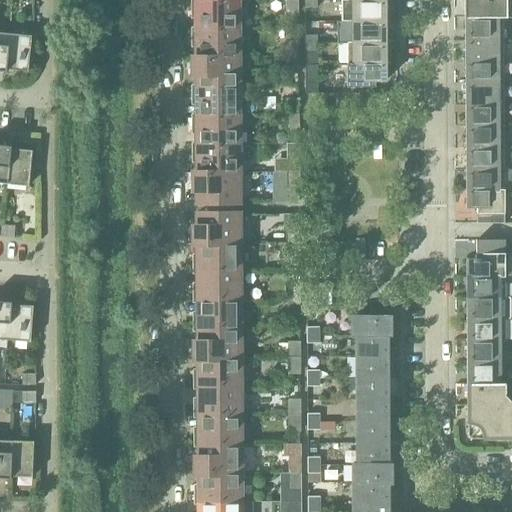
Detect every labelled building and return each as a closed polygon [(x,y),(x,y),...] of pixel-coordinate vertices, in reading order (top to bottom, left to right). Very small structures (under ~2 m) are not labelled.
[(191,0),(192,11),(196,11),(196,28),(206,28),(206,29),(238,29),(238,28),(238,17),(242,17),(241,0),(217,0),(206,0),(205,0),(191,0)] [(285,0),(285,16),(298,16),(298,0),(285,0)] [(385,21),(384,0),(341,0),(342,21),(385,21)] [(511,0),(464,0),(465,17),(475,17),(503,17),(503,18),(511,17),(511,0)] [(465,17),(465,39),(476,39),(503,39),(503,18),(503,17),(475,17),(465,17)] [(342,21),(337,21),(337,43),(347,43),(385,43),(385,21),(342,21)] [(196,28),(192,28),(192,40),(196,40),(196,57),(206,57),(206,58),(238,57),(238,46),(242,45),(242,28),(238,28),(238,29),(206,29),(206,28),(196,28)] [(0,70),(6,71),(6,69),(5,69),(8,33),(0,32),(0,70)] [(31,36),(8,33),(5,69),(6,69),(27,71),(31,36)] [(476,39),(465,39),(465,61),(476,61),(503,61),(503,39),(476,39)] [(347,43),(347,64),(385,64),(385,43),(347,43)] [(287,45),(287,57),(298,57),(298,45),(287,45)] [(196,57),(192,57),(192,69),(192,75),(196,75),(196,85),(206,85),(206,86),(238,86),(238,85),(238,74),(242,74),(242,56),(238,57),(206,58),(206,57),(196,57)] [(298,69),(298,57),(287,57),(287,69),(298,69)] [(465,61),(465,83),(476,82),(503,82),(503,61),(476,61),(465,61)] [(385,81),(385,64),(347,64),(347,87),(351,87),(351,93),(363,93),(363,87),(375,87),(375,81),(385,81)] [(305,93),(318,93),(318,65),(305,65),(305,93)] [(476,82),(465,83),(465,104),(476,104),(504,104),(503,82),(476,82)] [(196,85),(192,85),(192,98),(196,98),(196,114),(207,114),(207,115),(238,115),(238,114),(238,103),(242,103),(242,85),(238,85),(238,86),(206,86),(206,85),(196,85)] [(287,102),(287,115),(298,115),(298,102),(287,102)] [(465,104),(466,126),(476,126),(504,126),(504,104),(476,104),(465,104)] [(196,114),(192,114),(193,126),(197,126),(197,143),(207,143),(207,144),(238,144),(238,143),(238,132),(242,132),(242,114),(238,114),(238,115),(207,115),(207,114),(196,114)] [(298,127),(298,115),(287,115),(287,127),(298,127)] [(476,126),(466,126),(466,148),(476,148),(504,148),(504,126),(476,126)] [(197,143),(193,143),(193,155),(197,155),(197,172),(207,172),(207,173),(238,173),(238,172),(238,161),(242,161),(242,143),(238,143),(238,144),(207,144),(207,143),(197,143)] [(298,143),(286,143),(286,159),(287,159),(287,160),(298,160),(298,143)] [(0,183),(5,184),(9,148),(10,148),(11,146),(0,144),(0,183)] [(32,150),(10,148),(9,148),(5,184),(28,186),(32,150)] [(504,169),(504,148),(476,148),(466,148),(466,169),(499,169),(504,169)] [(287,160),(287,172),(298,172),(298,160),(287,160)] [(499,169),(466,169),(466,191),(504,191),(511,190),(511,169),(504,170),(504,169),(499,169)] [(197,172),(193,172),(193,184),(193,190),(197,190),(197,200),(197,202),(199,202),(207,202),(239,202),(239,189),(243,189),(242,172),(238,172),(238,173),(207,173),(207,172),(197,172)] [(298,184),(298,172),(287,172),(287,184),(298,184)] [(476,208),(476,223),(504,223),(504,191),(466,191),(466,208),(476,208)] [(197,226),(193,226),(193,231),(193,244),(197,244),(207,244),(207,243),(239,243),(239,244),(243,244),(243,226),(239,226),(239,213),(207,213),(199,213),(197,213),(197,215),(197,226)] [(14,236),(14,226),(1,225),(1,236),(14,236)] [(288,230),(288,242),(299,242),(299,230),(288,230)] [(477,259),(466,259),(466,276),(504,275),(511,275),(511,252),(504,253),(504,239),(476,240),(477,259)] [(299,255),(299,242),(288,242),(288,255),(299,255)] [(197,260),(193,260),(193,273),(197,273),(207,273),(207,272),(239,272),(239,244),(239,243),(207,243),(207,244),(197,244),(197,260)] [(197,289),(193,289),(193,301),(197,301),(207,301),(239,300),(239,301),(243,301),(243,283),(239,283),(239,272),(207,272),(207,273),(197,273),(197,289)] [(504,275),(466,276),(467,298),(505,297),(504,275)] [(288,288),(288,300),(299,300),(299,288),(288,288)] [(505,297),(467,298),(467,319),(501,319),(505,319),(510,319),(510,297),(505,297)] [(0,339),(7,340),(10,304),(11,304),(11,302),(0,300),(0,339)] [(198,318),(194,318),(194,330),(198,330),(208,330),(208,329),(239,329),(239,301),(239,300),(207,301),(197,301),(198,318)] [(299,312),(299,300),(288,300),(288,312),(299,312)] [(33,306),(11,304),(10,304),(7,340),(30,341),(33,306)] [(352,336),(356,336),(356,335),(387,334),(387,336),(390,336),(390,315),(352,315),(352,336)] [(467,319),(467,341),(500,341),(500,342),(505,342),(505,319),(501,319),(467,319)] [(198,341),(194,341),(194,347),(194,359),(198,359),(208,359),(208,358),(239,358),(239,359),(243,359),(243,341),(239,341),(239,329),(208,329),(208,330),(198,330),(198,341)] [(356,335),(356,336),(356,356),(387,356),(387,336),(387,334),(356,335)] [(319,343),(319,335),(306,335),(306,343),(319,343)] [(467,341),(467,362),(500,362),(500,342),(500,341),(467,341)] [(288,345),(288,358),(299,358),(299,345),(288,345)] [(387,356),(356,356),(356,378),(387,378),(387,356)] [(198,375),(194,375),(194,388),(198,388),(208,388),(208,387),(239,387),(239,359),(239,358),(208,358),(208,359),(198,359),(198,375)] [(299,370),(299,358),(288,358),(289,370),(299,370)] [(500,384),(500,383),(500,362),(467,362),(467,384),(500,384)] [(307,370),(307,379),(319,378),(319,370),(307,370)] [(22,385),(35,385),(35,374),(22,374),(22,385)] [(387,399),(387,378),(356,378),(356,399),(387,399)] [(505,383),(500,383),(500,384),(467,384),(468,439),(511,438),(511,400),(511,401),(504,394),(505,393),(505,383)] [(198,404),(194,404),(194,417),(198,417),(208,417),(208,416),(240,416),(239,387),(208,387),(208,388),(198,388),(198,404)] [(0,407),(12,408),(12,390),(0,389),(0,407)] [(22,401),(35,401),(35,391),(22,391),(22,401)] [(387,399),(356,399),(356,421),(387,421),(387,399)] [(289,403),(289,415),(300,415),(300,403),(289,403)] [(300,428),(300,415),(289,415),(289,428),(300,428)] [(198,433),(194,433),(194,445),(198,445),(208,445),(240,444),(240,416),(208,416),(208,417),(198,417),(198,433)] [(307,421),(307,429),(319,429),(319,422),(307,421)] [(387,443),(387,421),(356,421),(357,443),(387,443)] [(11,440),(0,439),(0,477),(10,478),(10,476),(9,476),(11,440)] [(33,441),(11,440),(9,476),(10,476),(32,477),(33,441)] [(387,443),(357,443),(357,463),(357,465),(388,464),(388,463),(387,443)] [(198,456),(194,456),(194,462),(194,474),(198,474),(208,474),(208,473),(240,473),(240,474),(244,474),(244,456),(240,456),(240,444),(208,445),(198,445),(198,456)] [(300,473),(300,461),(289,461),(289,473),(300,473)] [(391,463),(388,463),(388,464),(357,465),(357,463),(353,463),(353,483),(388,482),(388,484),(391,484),(391,463)] [(307,465),(307,473),(319,473),(319,464),(307,465)] [(198,491),(194,491),(195,503),(198,503),(209,503),(209,502),(240,502),(240,501),(240,474),(240,473),(208,473),(208,474),(198,474),(198,491)] [(300,485),(300,473),(289,473),(289,485),(300,485)] [(388,482),(353,483),(353,504),(388,504),(388,484),(388,482)] [(307,497),(307,505),(320,505),(320,497),(307,497)] [(198,511),(252,511),(252,501),(240,501),(240,502),(209,502),(209,503),(198,503),(198,511)] [(288,502),(288,511),(300,511),(300,501),(288,502)]
